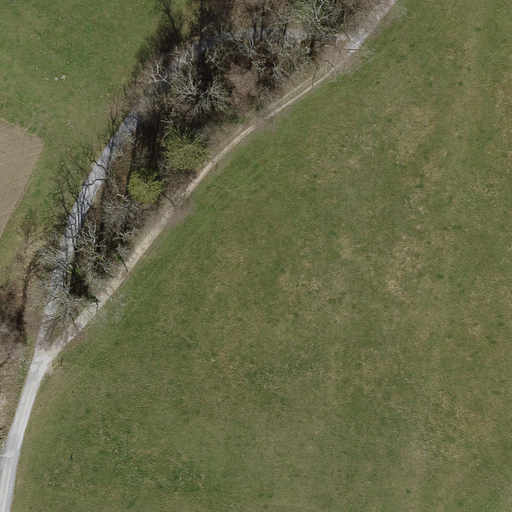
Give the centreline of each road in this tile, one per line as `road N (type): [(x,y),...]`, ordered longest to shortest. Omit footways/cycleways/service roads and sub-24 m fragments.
road 1 (track): [(33,382),(234,135),(356,41)]
road 2 (track): [(105,162),(82,206),(33,382)]
road 3 (track): [(3,511),(33,382)]
